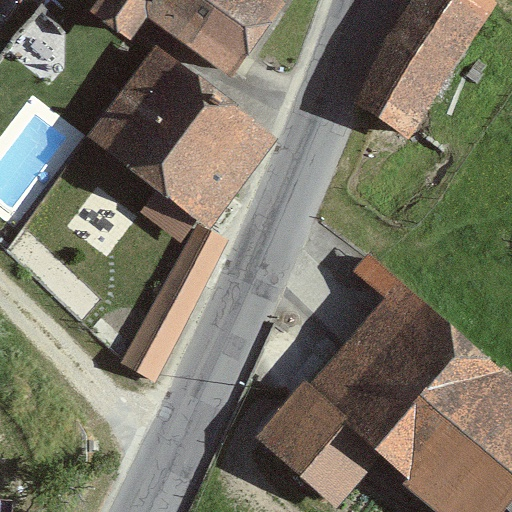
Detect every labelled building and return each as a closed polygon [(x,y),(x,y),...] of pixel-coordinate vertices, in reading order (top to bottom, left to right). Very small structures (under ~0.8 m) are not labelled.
[(119,0),(109,14),(147,41),(161,22),(249,86),(308,6),(299,0),(119,0)] [(501,0),(413,0),(349,102),(412,142),(501,0)] [(98,131),(168,185),(147,211),(186,241),(207,215),(216,222),(283,136),(165,45),(98,131)] [(158,386),(229,240),(200,226),(119,367),(158,386)] [(508,511),(511,508),(511,369),(403,279),(314,385),(391,450),(465,511),(508,511)] [(391,450),(314,385),(263,445),(341,510),(391,450)]
